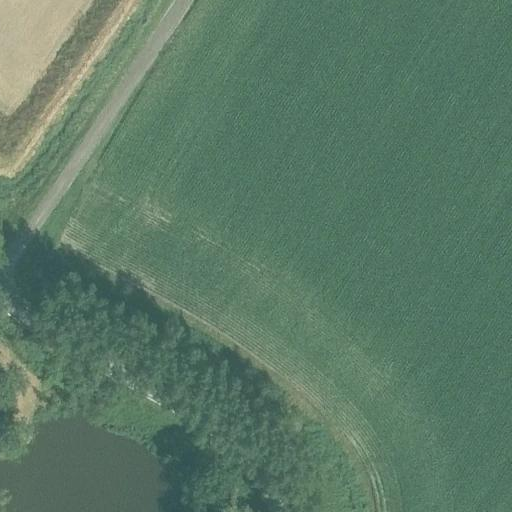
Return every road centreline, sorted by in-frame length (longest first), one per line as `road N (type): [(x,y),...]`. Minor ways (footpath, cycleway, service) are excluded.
road 1 (tertiary): [(282,511),(263,469),(228,435),(0,296)]
road 2 (track): [(0,266),(183,0)]
